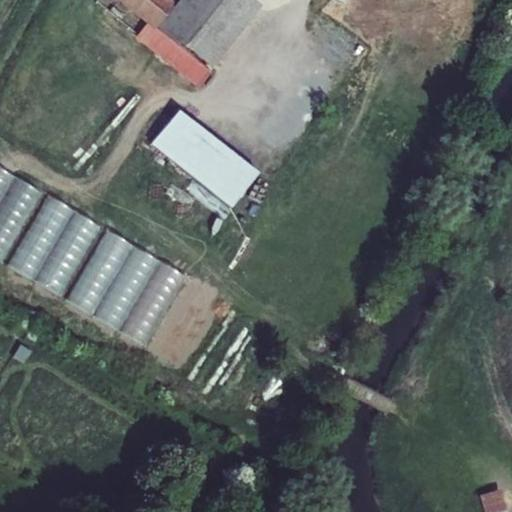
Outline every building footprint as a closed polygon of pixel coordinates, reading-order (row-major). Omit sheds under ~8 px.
[(116,0),(142,22),(151,29),(169,7),(159,0),(116,0)] [(248,0),(174,0),(169,7),(151,29),(202,71),(254,5),(248,0)] [(131,36),(190,85),(202,71),(151,29),(142,22),(131,36)] [(258,172),(177,109),(150,144),(231,207),(258,172)] [(191,277),(0,174),(0,262),(148,350),(191,277)] [(487,511),(511,511),(503,487),(482,494),(487,511)]
